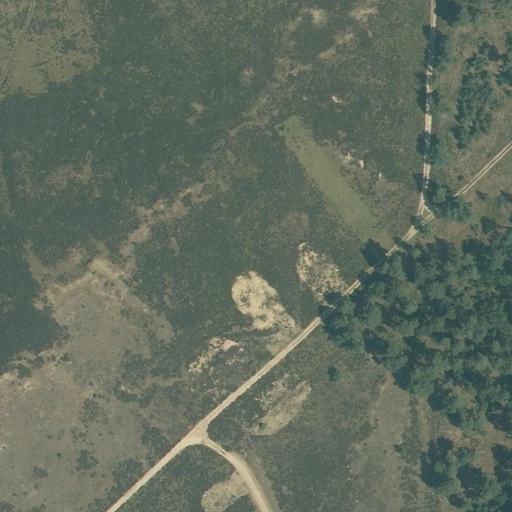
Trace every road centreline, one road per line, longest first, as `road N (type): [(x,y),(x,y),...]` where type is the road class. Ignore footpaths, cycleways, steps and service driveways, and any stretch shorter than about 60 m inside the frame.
road 1 (track): [(113,511),(412,235),(429,173),(434,0)]
road 2 (track): [(416,226),(511,147)]
